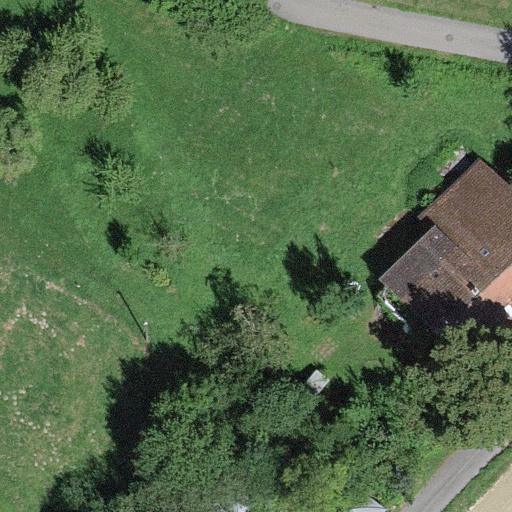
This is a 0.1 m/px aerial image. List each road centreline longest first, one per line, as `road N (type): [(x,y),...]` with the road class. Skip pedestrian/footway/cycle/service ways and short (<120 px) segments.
road 1 (unclassified): [(289,0),(388,34),(511,46)]
road 2 (unclassified): [(511,411),(417,511)]
